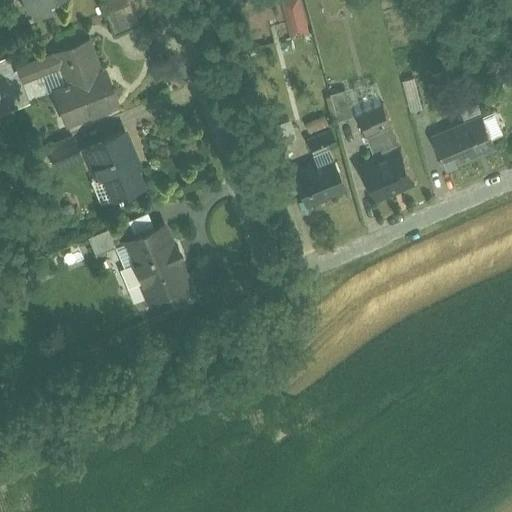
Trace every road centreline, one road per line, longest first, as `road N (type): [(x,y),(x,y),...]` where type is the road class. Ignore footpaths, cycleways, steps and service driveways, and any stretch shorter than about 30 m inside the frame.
road 1 (residential): [(169,0),(275,280),(511,179)]
road 2 (track): [(0,403),(275,280)]
